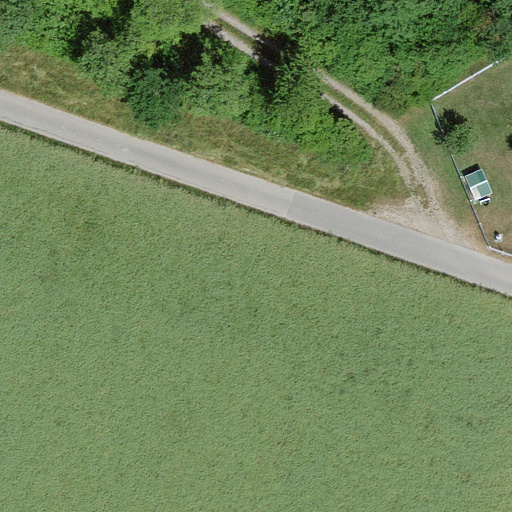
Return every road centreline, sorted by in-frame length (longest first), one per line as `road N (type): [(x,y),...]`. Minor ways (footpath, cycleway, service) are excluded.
road 1 (track): [(511,271),(0,100)]
road 2 (track): [(439,248),(425,182),(379,125),(194,0)]
